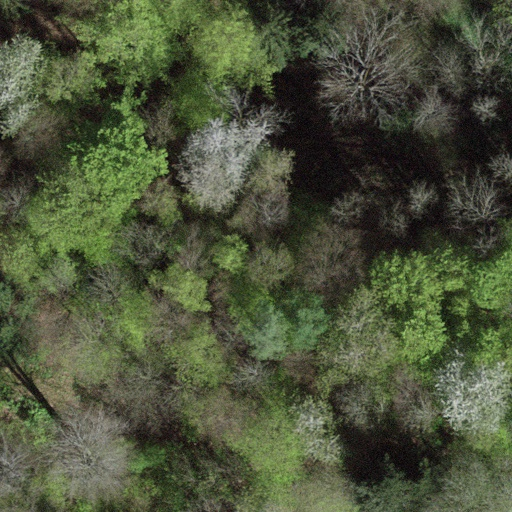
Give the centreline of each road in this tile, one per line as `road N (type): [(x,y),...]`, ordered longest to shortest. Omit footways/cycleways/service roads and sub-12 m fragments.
road 1 (track): [(0,504),(93,436),(157,425),(310,448),(511,464)]
road 2 (track): [(203,511),(310,448)]
